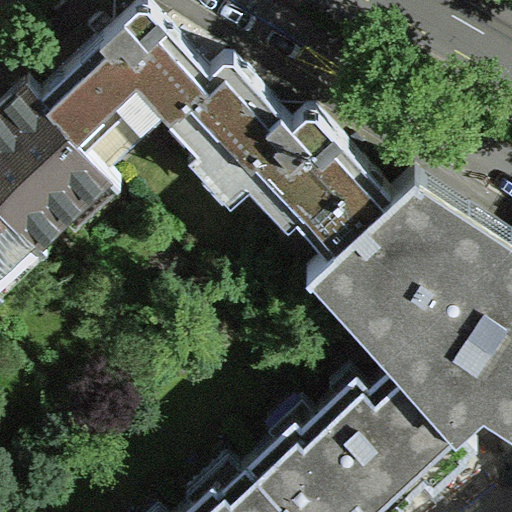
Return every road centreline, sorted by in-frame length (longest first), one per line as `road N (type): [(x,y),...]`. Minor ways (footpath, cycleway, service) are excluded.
road 1 (residential): [(252,0),(511,167)]
road 2 (primary): [(390,0),(511,69)]
